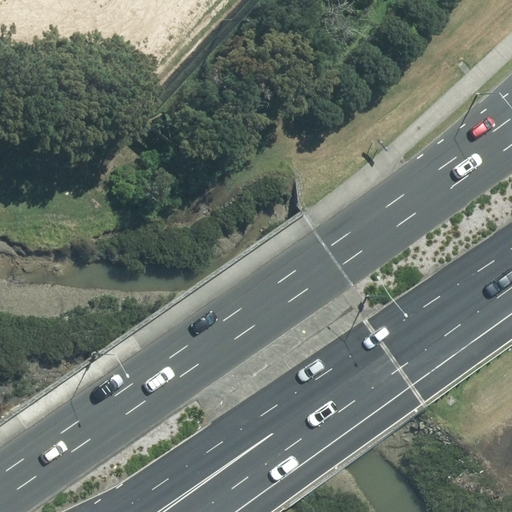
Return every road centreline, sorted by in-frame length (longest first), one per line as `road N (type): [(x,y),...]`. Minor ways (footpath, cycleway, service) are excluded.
road 1 (primary): [(0,498),(511,144)]
road 2 (primary): [(342,387),(224,436),(109,511)]
road 3 (primary): [(511,271),(342,387)]
road 4 (motorway): [(342,387),(193,511)]
